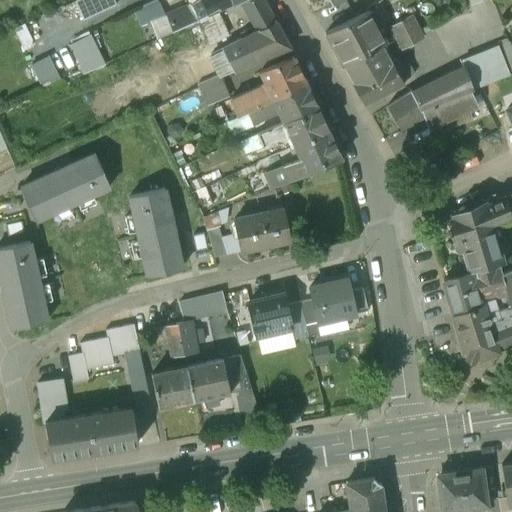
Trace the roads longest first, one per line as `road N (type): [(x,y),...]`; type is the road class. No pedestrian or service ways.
road 1 (residential): [(384,234),(138,298),(68,324),(13,366)]
road 2 (secondary): [(33,492),(407,439)]
road 3 (residential): [(285,0),(373,161),(384,234)]
road 4 (residential): [(384,234),(407,439)]
road 5 (residential): [(384,234),(511,172)]
road 6 (residential): [(13,366),(33,492)]
